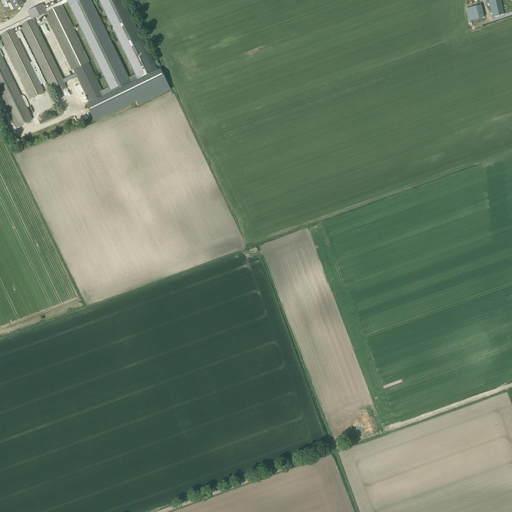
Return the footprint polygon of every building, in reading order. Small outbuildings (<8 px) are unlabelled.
[(88,63),(62,10),(60,6),(67,2),(66,0),(64,0),(45,9),(42,4),(28,11),(30,17),(0,31),(0,92),(17,127),(32,120),(0,53),(0,35),(31,99),(44,93),(13,29),(20,25),(51,89),(64,83),(33,19),(32,20),(32,19),(46,12),(47,12),(45,13),(73,70),(89,103),(111,92),(109,87),(102,91),(88,63)] [(20,0),(10,0),(14,10),(23,6),(20,0)] [(66,0),(67,2),(109,87),(111,92),(130,83),(89,0),(98,0),(137,80),(157,70),(122,0),(66,0)] [(504,14),(501,0),(500,0),(485,0),(486,4),(490,3),(493,16),(504,14)] [(481,4),(465,9),(469,21),(484,17),(481,4)] [(0,23),(3,22),(1,18),(13,13),(11,9),(0,13),(0,23)] [(56,87),(51,89),(56,101),(61,98),(56,87)]
